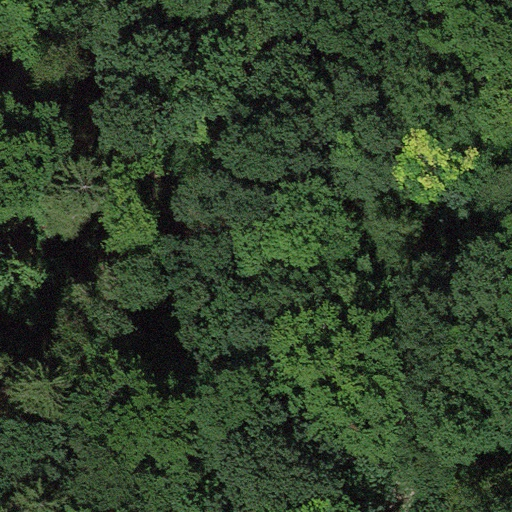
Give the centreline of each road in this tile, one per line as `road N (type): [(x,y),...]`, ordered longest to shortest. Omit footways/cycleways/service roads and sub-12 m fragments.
road 1 (track): [(511,216),(458,311),(404,511)]
road 2 (track): [(134,0),(0,246)]
